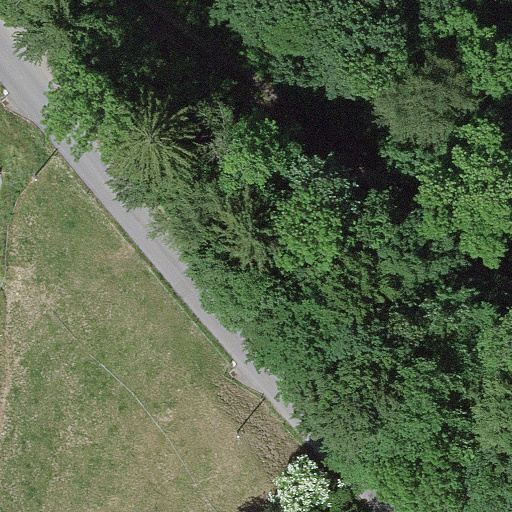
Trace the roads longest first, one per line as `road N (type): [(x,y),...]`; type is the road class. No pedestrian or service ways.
road 1 (residential): [(0,38),(419,511)]
road 2 (track): [(97,0),(511,249)]
